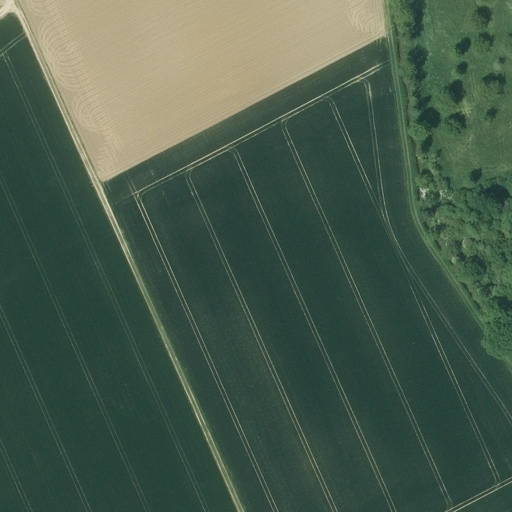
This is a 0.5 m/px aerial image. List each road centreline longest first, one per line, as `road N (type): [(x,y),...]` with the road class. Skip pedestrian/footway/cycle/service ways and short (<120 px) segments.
road 1 (track): [(243,511),(19,4)]
road 2 (track): [(387,0),(416,219),(511,363)]
